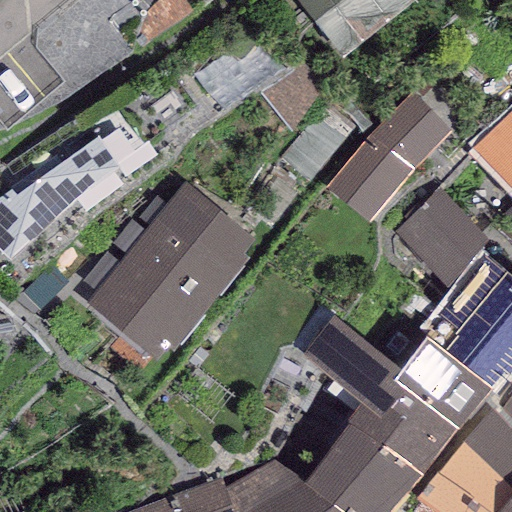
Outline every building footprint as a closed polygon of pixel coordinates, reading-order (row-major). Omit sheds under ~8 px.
[(293,0),(342,61),(418,0),(293,0)] [(411,96),(324,190),(364,227),(451,133),(411,96)] [(511,113),(471,151),(511,193),(511,113)] [(10,194),(0,200),(0,257),(8,266),(118,171),(97,141),(14,201),(10,194)] [(252,244),(183,187),(85,306),(155,364),(165,352),(170,355),(246,264),(239,259),(252,244)] [(438,191),(391,236),(446,291),(487,248),(438,191)] [(511,284),(483,260),(424,343),(492,398),(511,373),(511,284)] [(401,377),(333,320),(301,359),(362,409),(348,430),(421,481),(492,398),(424,343),(401,377)] [(511,395),(503,406),(511,413),(511,395)] [(463,445),(437,478),(480,511),(504,511),(511,504),(511,433),(491,413),(463,445)] [(421,481),(348,430),(307,487),(304,490),(334,511),(396,511),(409,497),(411,494),(421,481)] [(273,465),(225,492),(231,511),(334,511),(304,490),(307,487),(273,465)] [(480,511),(437,478),(422,506),(409,497),(396,511),(480,511)] [(222,480),(136,511),(231,511),(225,492),(222,480)]
